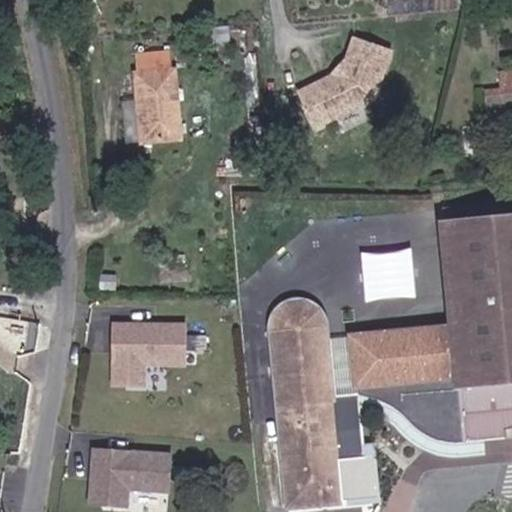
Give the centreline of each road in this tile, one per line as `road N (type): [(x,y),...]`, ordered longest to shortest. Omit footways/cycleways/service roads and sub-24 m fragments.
road 1 (residential): [(29,0),(57,102),(78,274),(41,511)]
road 2 (unknown): [(271,511),(260,278)]
